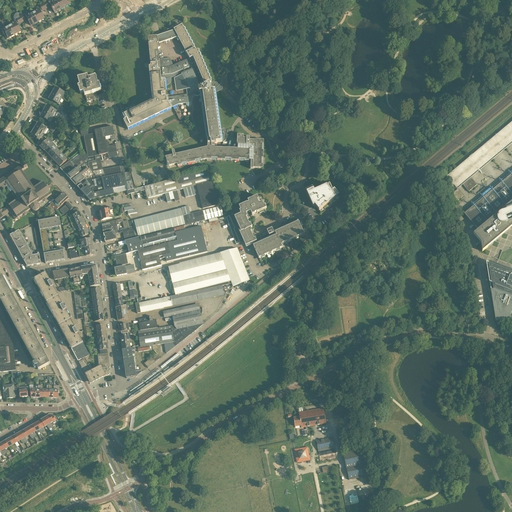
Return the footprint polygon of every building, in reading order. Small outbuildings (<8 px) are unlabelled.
[(56,0),(56,1),(61,9),(71,4),(68,0),(67,0),(66,0),(56,0)] [(60,9),(61,9),(56,1),(53,2),(52,1),(49,3),(54,13),(58,11),(59,11),(60,10),(60,9)] [(33,13),(38,22),(39,22),(41,21),(41,20),(44,18),(39,9),(36,10),(37,11),(33,13)] [(19,24),(22,22),(19,17),(17,13),(17,14),(16,14),(15,15),(15,16),(15,17),(15,18),(15,19),(16,21),(13,23),(13,24),(9,26),(14,35),(15,35),(16,35),(17,34),(17,33),(21,31),(16,24),(19,23),(19,24)] [(37,22),(38,22),(33,13),(29,16),(28,15),(26,16),(31,26),(34,24),(35,24),(37,23),(37,22)] [(201,95),(208,143),(207,144),(208,144),(207,147),(208,147),(208,148),(217,149),(216,143),(222,142),(222,141),(222,142),(215,94),(220,90),(218,87),(219,86),(218,85),(217,83),(215,83),(213,83),(211,83),(211,82),(211,79),(210,79),(209,78),(209,76),(208,76),(208,75),(208,72),(207,72),(206,71),(206,69),(205,69),(205,68),(205,65),(204,65),(203,64),(203,61),(202,61),(202,58),(201,58),(200,57),(200,54),(199,54),(199,51),(196,51),(194,48),(194,45),(193,45),(192,44),(192,42),(191,42),(190,41),(190,39),(189,39),(189,38),(188,35),(187,35),(187,34),(187,32),(186,32),(185,31),(185,28),(184,29),(182,25),(174,29),(172,27),(161,33),(161,35),(159,36),(157,36),(148,37),(151,66),(149,67),(152,101),(129,112),(123,115),(126,123),(125,124),(128,130),(171,109),(171,108),(178,104),(192,102),(192,97),(193,97),(201,95)] [(7,39),(14,35),(9,26),(5,29),(3,26),(0,27),(7,39)] [(87,76),(78,79),(80,88),(79,89),(80,94),(84,93),(84,96),(85,96),(87,102),(92,101),(91,97),(93,96),(92,94),(92,93),(101,91),(100,87),(99,87),(96,77),(88,79),(87,76)] [(55,88),(52,93),(61,98),(64,92),(55,88)] [(58,104),(61,98),(52,93),(49,99),(58,104)] [(42,111),(44,111),(52,116),(55,110),(46,105),(42,111)] [(49,122),(52,116),(44,111),(40,117),(49,122)] [(37,122),(34,128),(43,133),(46,128),(37,122)] [(87,129),(80,131),(82,136),(84,136),(87,155),(86,156),(87,158),(100,155),(108,153),(109,159),(117,157),(118,156),(115,145),(109,146),(109,142),(106,143),(105,137),(110,136),(111,141),(115,140),(115,136),(113,127),(94,130),(95,134),(88,135),(87,129)] [(39,140),(43,133),(34,128),(32,130),(33,130),(31,134),(35,137),(34,138),(39,140)] [(238,149),(217,149),(208,148),(208,147),(207,147),(175,155),(174,151),(173,151),(172,151),(173,155),(165,157),(167,163),(168,163),(169,166),(177,164),(178,166),(206,160),(251,161),(251,169),(253,169),(253,168),(263,168),(264,140),(254,140),(254,138),(250,138),(250,137),(244,137),(244,135),(237,135),(237,138),(237,145),(238,145),(238,149)] [(45,150),(51,144),(53,142),(49,137),(45,140),(46,141),(42,145),(42,144),(40,146),(44,150),(45,150)] [(53,142),(51,144),(45,150),(49,154),(55,148),(57,146),(53,142)] [(49,154),(52,158),(59,152),(55,148),(49,154)] [(63,156),(59,152),(52,158),(56,162),(63,156)] [(66,175),(69,179),(77,187),(86,180),(91,177),(92,180),(109,176),(124,173),(123,166),(119,166),(102,169),(100,155),(87,158),(86,156),(85,152),(74,160),(72,158),(70,160),(60,168),(66,175)] [(67,160),(65,158),(66,156),(65,154),(63,156),(56,162),(60,166),(67,160)] [(44,201),(45,202),(46,201),(46,200),(47,199),(46,198),(52,195),(48,190),(50,189),(48,185),(46,186),(43,182),(34,188),(22,171),(24,170),(27,168),(26,166),(24,168),(22,165),(0,180),(0,217),(0,218),(5,216),(5,215),(10,212),(15,220),(17,218),(18,218),(23,214),(24,215),(25,215),(26,215),(27,214),(27,213),(26,212),(31,209),(32,210),(33,211),(35,211),(36,211),(37,210),(39,209),(39,208),(39,206),(39,205),(38,204),(43,201),(44,201)] [(168,193),(172,192),(177,191),(197,185),(211,181),(207,170),(162,182),(144,187),(134,189),(135,193),(143,191),(145,193),(146,193),(147,199),(165,194),(168,193)] [(130,172),(124,173),(127,186),(128,191),(132,190),(134,189),(132,181),(130,172)] [(77,187),(86,196),(90,200),(114,195),(114,194),(113,189),(127,186),(124,173),(109,176),(92,180),(91,177),(86,180),(77,187)] [(473,234),(481,243),(482,252),(486,249),(511,226),(511,173),(464,214),(478,230),(473,234)] [(463,185),(468,192),(477,185),(471,178),(463,185)] [(214,189),(211,181),(197,185),(200,197),(203,209),(220,205),(214,189)] [(313,207),(315,206),(321,214),(341,199),(334,190),(332,191),(329,185),(326,186),(314,192),(312,188),(305,190),(313,207)] [(455,203),(464,196),(458,189),(453,192),(455,203)] [(61,206),(68,199),(67,197),(64,193),(55,201),(44,210),(49,216),(56,210),(61,206)] [(252,215),(255,214),(255,213),(257,212),(257,213),(259,212),(260,213),(266,211),(262,202),(259,204),(256,197),(248,201),(249,203),(247,204),(247,203),(239,207),(242,214),(236,217),(242,231),(241,232),(247,246),(255,242),(249,229),(251,228),(245,214),(250,212),(252,215)] [(66,205),(60,210),(63,215),(69,210),(70,210),(73,208),(68,202),(65,204),(66,205)] [(221,207),(183,216),(186,225),(223,215),(221,207)] [(100,217),(101,221),(110,219),(109,217),(111,216),(110,211),(113,210),(112,208),(109,208),(109,209),(99,211),(100,214),(99,215),(100,216),(100,217)] [(76,209),(69,213),(71,216),(72,216),(74,221),(82,218),(79,212),(76,209)] [(181,209),(134,221),(138,237),(185,224),(181,209)] [(226,217),(236,244),(240,243),(234,229),(235,228),(229,216),(226,217)] [(45,264),(65,260),(63,251),(50,253),(46,230),(61,227),(59,218),(38,222),(45,264)] [(77,227),(84,224),(82,218),(74,221),(71,223),(73,228),(77,226),(77,227)] [(102,225),(104,235),(113,232),(118,231),(119,230),(120,230),(119,225),(118,220),(109,222),(109,223),(102,225)] [(253,246),(254,249),(259,258),(282,248),(281,244),(304,234),(298,222),(275,232),(276,236),(253,246)] [(78,229),(79,232),(87,229),(84,224),(77,227),(77,226),(73,228),(74,231),(78,229)] [(135,252),(138,251),(203,234),(201,226),(185,230),(184,225),(135,238),(125,241),(125,243),(126,245),(133,244),(135,252)] [(119,230),(120,233),(123,232),(124,236),(123,236),(125,241),(135,238),(133,227),(132,227),(129,228),(124,229),(120,230),(119,230)] [(275,230),(274,227),(270,229),(267,231),(267,232),(263,234),(264,236),(268,234),(269,235),(274,233),(273,231),(275,230)] [(89,234),(87,229),(79,232),(82,237),(80,238),(82,240),(90,239),(89,234)] [(15,243),(23,239),(19,231),(10,236),(15,243)] [(114,236),(113,232),(104,235),(105,243),(116,240),(115,236),(114,236)] [(207,252),(203,234),(138,251),(142,270),(161,266),(160,259),(163,258),(165,258),(166,262),(207,252)] [(19,251),(27,246),(23,239),(15,243),(19,251)] [(80,240),(81,249),(93,247),(91,239),(90,239),(82,240),(80,240)] [(23,258),(31,254),(27,246),(19,251),(23,258)] [(78,249),(79,258),(94,255),(93,247),(81,249),(78,249)] [(243,263),(240,255),(238,248),(220,253),(179,263),(179,264),(168,267),(172,281),(243,263)] [(71,259),(79,258),(78,249),(69,251),(71,259)] [(31,254),(23,258),(27,267),(41,264),(39,255),(39,254),(38,254),(38,255),(33,256),(31,254)] [(126,254),(116,256),(115,257),(117,268),(121,267),(121,266),(128,264),(126,254)] [(250,280),(249,278),(243,263),(172,281),(175,295),(175,296),(222,286),(231,284),(232,287),(250,280)] [(509,319),(511,310),(511,273),(486,264),(495,321),(509,319)] [(83,276),(82,275),(88,274),(88,277),(98,276),(96,266),(95,265),(81,268),(82,276),(83,276)] [(121,267),(117,268),(115,269),(117,276),(127,274),(135,272),(134,265),(125,267),(124,266),(121,267)] [(77,284),(74,269),(69,270),(71,282),(74,281),(74,284),(75,288),(78,288),(77,284)] [(34,280),(71,349),(83,343),(78,334),(53,288),(54,288),(50,282),(46,274),(34,280)] [(40,369),(50,364),(2,276),(0,276),(0,307),(29,362),(34,359),(36,363),(34,364),(35,367),(38,366),(40,369)] [(99,286),(98,276),(88,277),(89,279),(90,287),(99,286)] [(170,296),(170,297),(172,306),(224,295),(222,286),(175,296),(175,295),(170,296)] [(114,292),(115,299),(122,298),(121,291),(114,292)] [(170,297),(135,304),(126,306),(126,310),(136,308),(137,314),(164,308),(172,306),(170,297)] [(123,305),(122,298),(115,299),(116,306),(123,305)] [(164,318),(172,316),(199,310),(198,304),(163,312),(163,313),(164,318)] [(116,308),(117,314),(127,313),(126,310),(126,306),(116,308)] [(174,325),(177,329),(203,324),(200,310),(199,310),(172,316),(174,325)] [(0,372),(11,371),(16,371),(13,345),(0,320),(0,372)] [(138,324),(140,331),(158,328),(157,326),(156,320),(153,320),(153,321),(139,323),(138,324)] [(129,330),(128,324),(119,326),(120,332),(121,332),(121,333),(127,333),(128,332),(128,331),(129,330)] [(203,324),(177,329),(185,339),(203,325),(203,324)] [(185,339),(177,329),(174,325),(171,326),(158,328),(140,331),(138,331),(138,334),(139,338),(140,347),(152,345),(152,346),(164,344),(165,344),(169,343),(172,343),(175,347),(185,339)] [(71,349),(75,355),(86,348),(83,343),(71,349)] [(107,343),(99,344),(100,353),(108,352),(107,349),(108,349),(107,343)] [(89,355),(86,348),(75,355),(78,361),(89,355)] [(133,357),(133,355),(135,355),(135,353),(134,351),(135,351),(135,350),(138,349),(138,348),(136,348),(132,349),(130,349),(122,350),(123,358),(133,357)] [(84,359),(78,362),(85,374),(85,375),(86,377),(90,384),(109,374),(110,374),(109,372),(109,371),(109,368),(110,368),(108,353),(97,354),(99,366),(92,369),(90,364),(87,365),(84,359)] [(133,357),(123,358),(126,378),(136,377),(136,376),(137,376),(142,372),(141,371),(140,366),(135,367),(133,357)] [(17,377),(16,371),(11,371),(13,385),(3,386),(4,399),(15,398),(15,396),(19,396),(18,390),(18,388),(17,385),(17,380),(17,377)] [(19,388),(19,391),(20,397),(28,396),(27,391),(30,391),(30,386),(26,386),(26,390),(24,390),(24,388),(19,388)] [(323,408),(311,410),(313,426),(318,425),(326,424),(325,420),(323,408)] [(301,428),(311,426),(313,426),(311,410),(298,412),(299,416),(293,417),(295,427),(300,426),(301,428)] [(50,415),(45,417),(51,428),(53,427),(52,425),(51,426),(50,423),(53,421),(56,420),(53,416),(51,417),(50,415)] [(41,420),(44,426),(44,427),(47,425),(48,428),(48,427),(50,429),(51,428),(45,417),(41,420)] [(37,423),(32,425),(36,431),(38,430),(39,432),(40,432),(41,434),(43,433),(37,423)] [(28,428),(24,430),(27,436),(29,435),(31,437),(32,439),(34,438),(28,428)] [(24,430),(19,432),(25,443),(27,446),(29,444),(26,440),(28,439),(27,436),(24,430)] [(19,432),(15,435),(14,436),(17,442),(21,440),(22,442),(23,444),(25,443),(19,432)] [(14,436),(9,438),(15,449),(17,448),(16,446),(16,445),(15,443),(17,442),(14,436)] [(9,438),(5,441),(9,447),(11,446),(12,448),(13,450),(15,449),(9,438)] [(316,441),(318,451),(335,448),(333,438),(316,441)] [(310,460),(308,453),(307,447),(294,450),(297,463),(310,460)] [(366,464),(362,449),(343,454),(348,479),(362,476),(360,466),(366,464)] [(359,490),(360,500),(371,498),(370,489),(359,490)]
